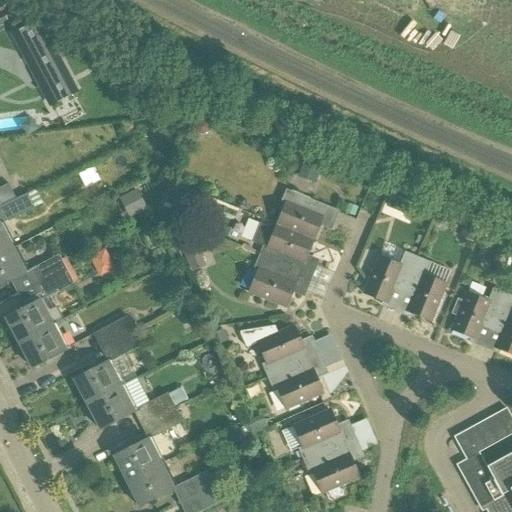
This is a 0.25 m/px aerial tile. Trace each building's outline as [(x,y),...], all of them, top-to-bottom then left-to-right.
[(41,19),(11,35),(49,108),(79,92),(41,19)] [(210,127),(207,122),(201,120),(197,123),(195,129),(198,134),(203,135),(209,132),(210,127)] [(119,173),(137,165),(133,156),(115,164),(119,173)] [(315,184),(321,168),(304,161),(297,177),(315,184)] [(0,187),(0,205),(15,198),(8,184),(0,187)] [(147,209),(137,189),(120,198),(130,218),(147,209)] [(285,205),(277,224),(314,240),(322,220),(333,224),(339,210),(286,189),(280,203),(285,205)] [(390,192),(383,207),(404,216),(410,200),(390,192)] [(0,208),(6,222),(34,209),(27,194),(0,206),(0,208)] [(259,224),(252,242),(263,247),(259,256),(312,277),(317,265),(306,261),(314,240),(277,224),(275,230),(259,224)] [(0,254),(11,249),(0,227),(0,254)] [(191,272),(205,266),(196,244),(182,250),(191,272)] [(11,249),(0,254),(0,286),(28,272),(21,258),(17,260),(11,249)] [(99,276),(114,269),(104,250),(90,258),(99,276)] [(402,294),(418,256),(405,251),(399,265),(379,256),(364,293),(386,302),(391,290),(402,294)] [(40,283),(66,270),(58,255),(33,268),(40,283)] [(258,271),(249,293),(287,308),(295,287),(306,291),(312,277),(259,256),(254,270),(258,271)] [(418,256),(402,294),(415,299),(410,312),(431,321),(446,284),(426,276),(431,262),(418,256)] [(66,270),(40,283),(48,297),(73,284),(66,270)] [(471,278),(462,275),(458,284),(467,287),(471,278)] [(491,330),(506,293),(494,288),(488,301),(467,293),(464,302),(457,299),(451,314),(457,317),(452,330),(473,339),(479,325),(491,330)] [(511,294),(506,293),(491,330),(503,335),(498,348),(511,354),(511,294)] [(42,299),(5,318),(18,343),(52,326),(63,320),(57,309),(49,313),(42,299)] [(100,349),(134,331),(126,317),(92,334),(100,349)] [(52,326),(18,343),(31,368),(68,348),(61,335),(57,337),(52,326)] [(267,377),(320,355),(314,342),(303,347),(294,326),(277,333),(274,326),(240,332),(246,348),(258,343),(266,363),(262,365),(267,377)] [(134,331),(100,349),(107,363),(141,345),(134,331)] [(133,355),(122,360),(131,385),(143,380),(133,355)] [(320,355),(267,377),(273,391),(278,389),(287,409),(323,392),(315,373),(326,368),(320,355)] [(87,405),(121,388),(108,363),(74,380),(87,405)] [(121,388),(87,405),(100,430),(133,412),(121,388)] [(167,393),(136,409),(144,424),(175,408),(167,393)] [(182,423),(175,408),(144,424),(151,437),(151,438),(182,423)] [(465,460),(478,453),(511,434),(511,419),(506,408),(453,437),(465,460)] [(331,410),(294,426),(303,447),(298,449),(303,461),(356,438),(351,426),(340,431),(331,410)] [(359,427),(368,452),(384,447),(374,421),(359,427)] [(151,437),(114,457),(127,482),(160,465),(154,453),(158,451),(151,438),(151,437)] [(356,438),(303,461),(304,462),(309,475),(314,473),(322,492),(325,491),(328,499),(332,500),(343,495),(345,491),(341,484),(359,477),(350,457),(362,452),(356,438)] [(465,460),(455,465),(481,511),(482,511),(486,510),(486,511),(511,511),(511,453),(487,467),(479,453),(478,453),(465,460)] [(160,465),(127,482),(140,507),(172,490),(173,490),(172,488),(160,465)] [(184,501),(214,487),(207,471),(177,486),(184,501)] [(214,487),(184,501),(189,511),(199,511),(221,501),(219,497),(226,494),(221,484),(214,487)] [(252,493),(250,504),(264,507),(267,496),(252,493)]
